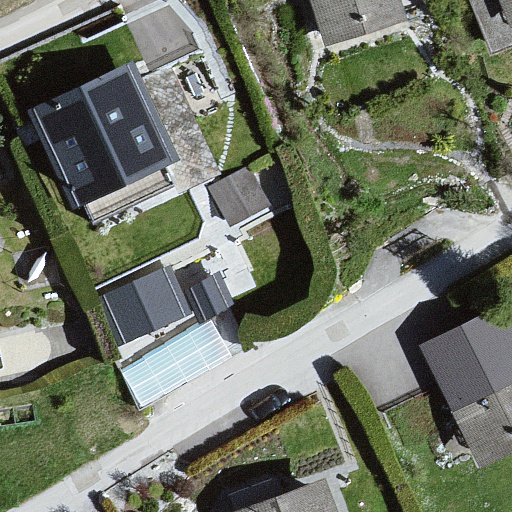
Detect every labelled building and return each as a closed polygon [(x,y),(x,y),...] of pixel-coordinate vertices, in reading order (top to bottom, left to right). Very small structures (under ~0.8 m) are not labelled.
[(409,0),(316,0),(336,43),(421,27),(409,0)] [(148,66),(39,112),(96,209),(202,156),(148,66)] [(120,321),(184,301),(169,254),(105,274),(120,321)] [(193,308),(116,340),(135,386),(245,341),(228,299),(195,312),(193,308)] [(511,334),(502,314),(427,351),(480,460),(511,443),(511,334)] [(345,511),(334,481),(240,511),(345,511)]
